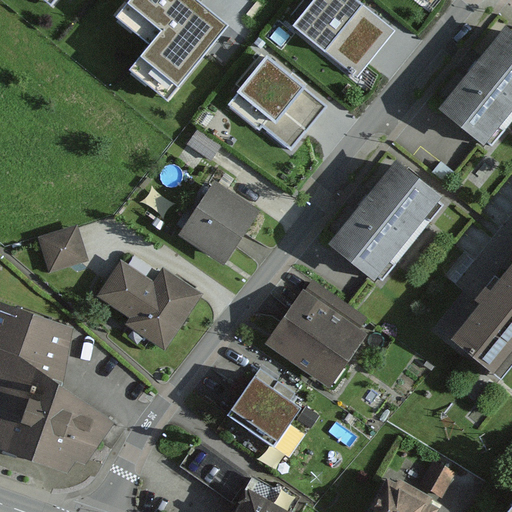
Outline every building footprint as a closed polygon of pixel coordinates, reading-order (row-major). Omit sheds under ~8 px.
[(64,0),(34,0),(52,15),(64,0)] [(227,36),(184,0),(142,0),(120,27),(154,54),(133,78),(167,107),(227,36)] [(394,33),(351,0),(318,0),(294,31),(358,80),(394,33)] [(511,118),(511,34),(510,33),(442,113),(485,150),(511,118)] [(325,110),(266,60),(228,106),(258,131),(263,126),(292,150),(325,110)] [(219,151),(197,134),(188,145),(210,162),(219,151)] [(442,207),(397,169),(330,248),(376,286),(442,207)] [(260,219),(212,188),(178,241),(227,271),(260,219)] [(80,234),(46,243),(54,277),(89,269),(80,234)] [(161,289),(122,264),(97,302),(169,349),(201,300),(168,279),(161,289)] [(511,375),(511,275),(491,302),(485,297),(475,311),(480,315),(451,350),(501,390),(511,375)] [(369,337),(305,292),(265,349),(329,393),(369,337)] [(73,333),(0,307),(0,441),(15,448),(12,457),(70,481),(115,427),(64,390),(73,333)] [(305,409),(255,377),(225,424),(275,455),(305,409)] [(184,466),(229,499),(245,476),(200,444),(184,466)] [(455,482),(438,472),(428,489),(445,499),(455,482)] [(437,511),(394,487),(379,511),(437,511)] [(293,511),(294,511),(249,488),(236,511),(293,511)]
